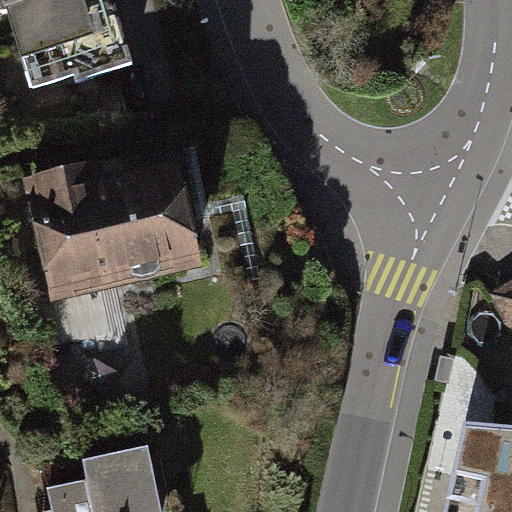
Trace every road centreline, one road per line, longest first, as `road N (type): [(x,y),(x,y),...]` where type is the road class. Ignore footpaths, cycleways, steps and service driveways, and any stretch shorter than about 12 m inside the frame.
road 1 (tertiary): [(440,205),(380,337),(344,511)]
road 2 (residential): [(440,205),(330,143),(303,116),(284,93),(252,0)]
road 3 (tertiary): [(496,0),(494,60),(458,171)]
